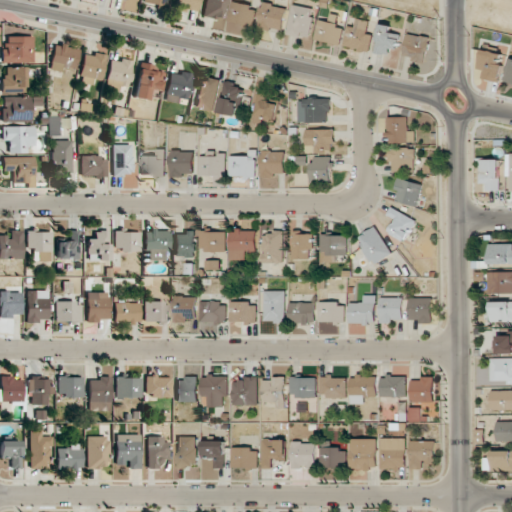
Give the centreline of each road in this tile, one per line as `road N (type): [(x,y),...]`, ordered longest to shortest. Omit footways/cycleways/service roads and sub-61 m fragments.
road 1 (residential): [(456,0),(460,511)]
road 2 (residential): [(0,203),(345,203),(358,196),(365,176),(364,81)]
road 3 (residential): [(0,3),(456,97)]
road 4 (residential): [(0,349),(460,351)]
road 5 (residential): [(0,494),(460,495)]
